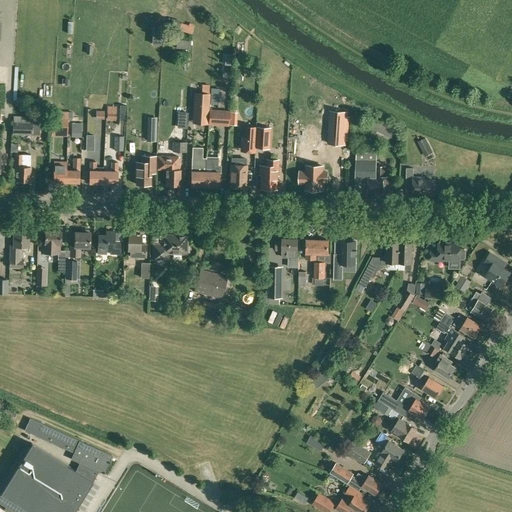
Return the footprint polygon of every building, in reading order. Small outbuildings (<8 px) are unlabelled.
[(178,30),(180,24),(181,21),(172,18),(169,27),(178,30)] [(162,26),(154,26),(153,44),(161,44),(162,26)] [(196,35),(197,29),(185,26),(183,32),(196,35)] [(195,90),(193,123),(208,124),(209,93),(209,84),(203,84),(203,90),(195,90)] [(116,121),(117,106),(107,105),(107,120),(116,121)] [(229,126),(230,110),(209,109),(208,125),(229,126)] [(104,119),(104,110),(96,110),(96,119),(104,119)] [(346,111),(330,110),(328,142),(344,143),(346,111)] [(40,135),(40,122),(32,122),(33,116),(12,116),(12,135),(32,135),(32,134),(40,135)] [(51,135),(68,136),(68,120),(68,118),(51,118),(51,135)] [(390,136),(394,130),(389,128),(379,123),(373,120),(370,127),(376,130),(386,134),(390,136)] [(82,137),(82,123),(72,123),(71,127),(71,137),(82,137)] [(255,153),(255,148),(257,126),(241,125),(240,152),(255,153)] [(156,141),(157,126),(148,126),(147,141),(156,141)] [(271,127),(257,126),(255,148),(270,148),(271,127)] [(95,150),(95,135),(86,135),(86,150),(95,150)] [(123,151),(123,136),(114,136),(114,151),(123,151)] [(425,156),(433,152),(425,137),(417,141),(425,156)] [(187,142),(172,141),(172,151),(186,152),(187,142)] [(205,171),(206,158),(203,158),(203,147),(192,147),(192,157),(191,171),(191,186),(205,186),(205,171)] [(388,194),(389,176),(385,176),(385,166),(376,166),(376,148),(356,148),(355,192),(379,192),(379,194),(388,194)] [(30,181),(31,167),(31,155),(22,155),(22,154),(14,154),(13,166),(14,166),(14,177),(16,177),(16,181),(30,181)] [(156,173),(156,155),(141,155),(141,161),(136,161),(136,168),(136,178),(136,184),(150,185),(150,173),(156,173)] [(179,169),(179,162),(179,156),(156,155),(156,170),(165,171),(165,179),(166,179),(166,186),(180,186),(180,169),(179,169)] [(205,171),(205,186),(219,187),(219,171),(218,171),(219,157),(206,156),(206,158),(205,171)] [(73,170),(67,170),(66,170),(66,183),(79,183),(80,158),(73,157),(73,170)] [(231,187),(247,187),(247,165),(247,157),(232,157),(232,165),(231,165),(231,187)] [(278,175),(278,160),(268,159),(268,166),(261,166),(261,174),(262,174),(261,188),(276,188),(277,175),(278,175)] [(67,161),(53,161),(53,182),(66,183),(66,170),(67,170),(67,161)] [(103,171),(104,167),(96,166),(96,161),(90,161),(89,170),(89,183),(103,183),(103,171)] [(103,171),(103,183),(117,184),(118,162),(111,162),(111,171),(103,171)] [(302,171),(302,183),(306,183),(306,189),(322,190),(322,181),(325,181),(325,172),(322,172),(323,166),(307,165),(306,171),(302,171)] [(434,195),(434,180),(425,180),(425,177),(413,177),(414,168),(406,168),(406,191),(413,191),(413,192),(418,192),(418,195),(434,195)] [(28,247),(29,230),(13,230),(13,245),(9,245),(9,268),(23,269),(23,259),(21,259),(22,247),(28,247)] [(41,242),(40,253),(50,254),(59,254),(60,244),(61,231),(45,230),(44,242),(41,242)] [(81,257),(81,248),(89,248),(90,232),(74,231),(74,245),(70,245),(69,259),(66,259),(65,271),(64,296),(69,296),(70,282),(77,282),(77,279),(79,279),(80,257),(81,257)] [(114,242),(114,233),(106,233),(106,235),(98,235),(97,253),(106,253),(106,251),(110,251),(110,253),(120,254),(120,242),(114,242)] [(146,258),(147,244),(140,244),(140,234),(128,233),(128,250),(130,250),(129,257),(146,258)] [(152,261),(168,261),(168,254),(187,254),(188,235),(162,234),(162,244),(152,244),(152,261)] [(297,258),(298,239),(283,239),(282,240),(276,240),(276,250),(282,251),(282,258),(297,258)] [(306,253),(305,259),(315,260),(315,261),(314,261),(314,278),(315,278),(315,285),(324,285),(324,278),(325,278),(325,263),(331,263),(331,253),(329,253),(329,240),(307,239),(306,253)] [(334,278),(342,279),(343,264),(355,264),(356,241),(343,240),(343,254),(335,253),(334,278)] [(399,262),(399,242),(387,242),(387,256),(381,256),(381,257),(381,264),(386,264),(386,267),(388,269),(396,270),(398,267),(398,263),(399,263),(399,262)] [(411,263),(412,243),(399,242),(399,262),(399,263),(406,263),(405,270),(411,270),(411,263)] [(466,258),(466,251),(465,249),(460,249),(461,245),(438,244),(438,251),(431,251),(430,261),(443,261),(443,260),(450,260),(449,264),(451,266),(458,267),(460,265),(460,259),(464,260),(466,258)] [(502,287),(511,272),(504,267),(507,262),(491,252),(485,262),(491,266),(485,276),(502,287)] [(149,278),(150,263),(141,262),(140,278),(149,278)] [(284,263),(269,263),(268,297),(283,298),(284,263)] [(376,273),(367,268),(358,284),(366,288),(372,276),(374,277),(376,273)] [(221,298),(227,278),(200,270),(195,291),(221,298)] [(465,292),(471,281),(461,275),(455,285),(465,292)] [(45,277),(37,277),(36,286),(42,286),(45,287),(45,277)] [(0,293),(8,294),(8,279),(0,278),(0,293)] [(424,294),(424,283),(416,282),(416,293),(424,294)] [(442,299),(442,295),(442,287),(425,286),(424,297),(442,299)] [(401,318),(405,311),(415,295),(407,289),(397,305),(398,306),(393,313),(401,318)] [(108,298),(109,293),(103,293),(103,290),(93,290),(92,297),(103,297),(103,298),(108,298)] [(476,291),(465,308),(471,311),(470,311),(485,320),(493,308),(487,304),(491,298),(482,292),(480,294),(476,291)] [(422,296),(417,301),(428,311),(433,306),(422,296)] [(218,311),(220,304),(216,303),(204,300),(201,313),(212,316),(214,310),(218,311)] [(449,327),(450,326),(455,317),(446,312),(440,321),(449,327)] [(466,320),(459,315),(453,324),(460,329),(474,338),(481,326),(467,317),(466,320)] [(467,338),(450,326),(449,327),(440,321),(436,328),(445,333),(446,332),(447,333),(444,338),(449,341),(448,342),(450,343),(446,348),(445,347),(445,348),(451,351),(450,352),(461,358),(469,345),(465,342),(467,338)] [(434,357),(439,349),(427,342),(422,350),(434,357)] [(329,368),(334,359),(326,354),(320,363),(329,368)] [(448,378),(456,366),(451,363),(452,361),(440,354),(436,360),(439,362),(435,369),(448,378)] [(407,366),(411,361),(405,358),(401,363),(407,366)] [(423,380),(428,372),(416,365),(411,373),(423,380)] [(321,387),(333,378),(328,370),(315,380),(321,387)] [(437,397),(444,386),(430,377),(422,388),(437,397)] [(392,408),(402,415),(405,416),(409,410),(423,419),(430,407),(419,400),(421,397),(412,391),(404,404),(384,392),(378,400),(392,408)] [(407,422),(401,418),(402,415),(392,408),(378,400),(374,407),(388,415),(388,414),(395,418),(394,420),(396,421),(391,430),(399,435),(409,442),(417,428),(407,422)] [(14,418),(17,413),(6,407),(3,413),(14,418)] [(103,473),(112,455),(30,418),(25,430),(74,452),(71,459),(79,463),(76,470),(32,443),(0,493),(0,503),(14,511),(73,511),(93,481),(98,471),(103,473)] [(396,461),(403,450),(389,440),(390,440),(382,436),(378,442),(385,446),(382,452),(375,462),(386,469),(393,459),(396,461)] [(364,464),(368,457),(371,451),(353,440),(345,452),(364,464)] [(355,477),(353,475),(354,473),(336,462),(329,472),(359,491),(361,488),(366,491),(367,489),(376,495),(383,484),(369,475),(367,478),(358,472),(355,477)] [(357,511),(364,511),(370,503),(362,497),(363,495),(349,486),(336,508),(342,511),(349,511),(351,508),(357,511)] [(324,511),(330,511),(336,503),(319,492),(312,504),(324,511)]
